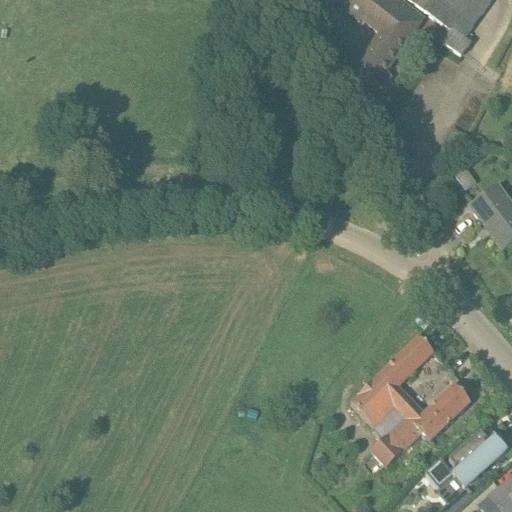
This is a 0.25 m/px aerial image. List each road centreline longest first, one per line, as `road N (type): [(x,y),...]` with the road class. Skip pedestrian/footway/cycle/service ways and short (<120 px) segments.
road 1 (residential): [(426,279),(437,253),(306,33)]
road 2 (unclassified): [(263,209),(146,206),(0,231)]
road 3 (residential): [(426,279),(363,243),(263,209)]
road 4 (residential): [(511,372),(426,279)]
